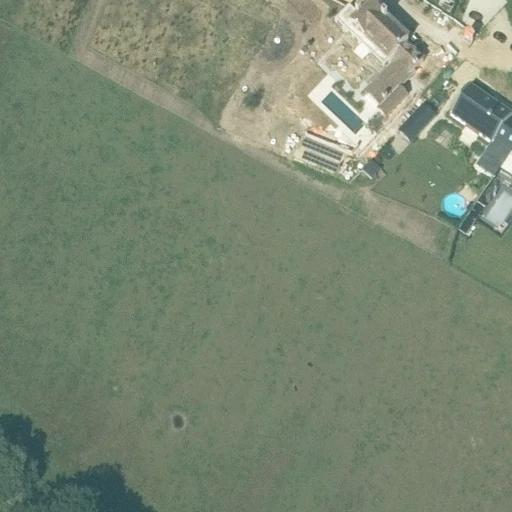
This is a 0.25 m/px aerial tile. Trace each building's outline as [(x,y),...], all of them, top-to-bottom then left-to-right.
[(349,7),(336,20),(347,30),(346,31),(359,44),(364,40),(373,49),(369,53),(384,68),(388,63),(393,67),(366,95),(380,108),(377,112),(385,120),(407,96),(406,95),(405,95),(400,90),(399,88),(423,63),(405,46),(408,42),(384,19),(386,17),(386,11),(379,4),(373,4),(371,6),(363,0),(354,0),(349,7)] [(469,88),(450,116),(491,144),(493,145),(494,143),(511,154),(511,153),(511,120),(510,119),(511,117),(469,88)] [(395,126),(375,149),(389,161),(409,138),(395,126)] [(343,133),(331,145),(330,146),(352,155),(359,147),(343,133)] [(398,160),(451,193),(465,170),(412,138),(398,160)]
